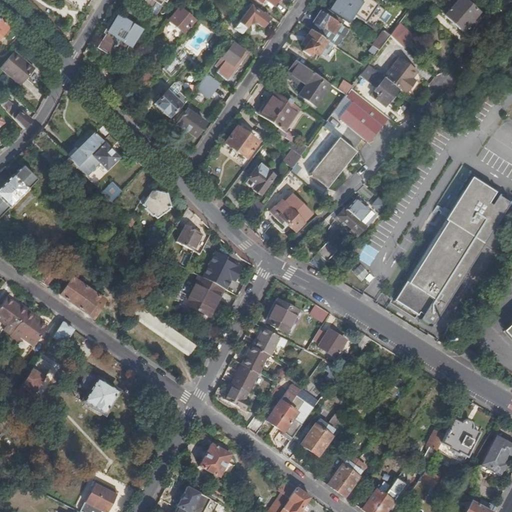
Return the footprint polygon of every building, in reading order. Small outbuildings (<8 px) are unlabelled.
[(134,0),(133,3),(154,17),(165,0),(134,0)] [(325,16),(339,25),(343,21),(347,24),(354,14),(358,9),(352,5),(355,1),(353,0),(334,0),(326,10),(328,11),(325,16)] [(369,0),(363,0),(358,9),(354,14),(366,22),(377,5),(369,0)] [(457,0),(444,14),(463,31),(472,21),(477,24),(483,16),(464,0),(457,0)] [(192,23),(178,9),(167,20),(182,34),(192,23)] [(238,24),(244,29),(248,25),(254,24),(260,28),(266,20),(249,9),(238,24)] [(384,11),(379,19),(386,23),(391,15),(384,11)] [(325,16),(320,13),(313,23),(321,29),(323,27),(333,34),(339,25),(325,16)] [(112,58),(110,61),(115,65),(128,46),(130,47),(139,32),(123,21),(121,24),(116,20),(97,48),(112,58)] [(234,30),(240,34),(244,29),(238,24),(234,30)] [(399,24),(390,35),(404,49),(413,37),(399,24)] [(327,42),(333,34),(323,27),(321,29),(316,35),(326,42),(327,42)] [(316,35),(310,31),(301,45),(305,48),(302,52),(309,57),(313,53),(317,56),(318,54),(326,42),(316,35)] [(379,52),(387,41),(381,37),(373,48),(379,52)] [(323,58),(332,46),(327,42),(326,42),(318,54),(323,58)] [(231,43),(211,69),(213,71),(222,77),(241,51),(231,43)] [(95,51),(110,61),(112,58),(97,48),(95,51)] [(32,69),(12,52),(0,66),(0,70),(18,85),(32,69)] [(210,69),(218,58),(212,54),(200,70),(206,74),(210,69)] [(179,62),(170,56),(161,69),(168,77),(179,62)] [(383,77),(397,88),(403,93),(413,81),(411,79),(416,72),(398,58),(383,77)] [(314,106),(328,85),(294,62),(288,72),(306,86),(299,96),(314,106)] [(384,106),(397,88),(383,77),(368,65),(360,76),(376,87),(374,91),(370,96),(375,100),(384,106)] [(134,87),(143,93),(152,80),(145,74),(134,87)] [(206,74),(195,89),(208,98),(218,83),(208,76),(206,74)] [(361,81),(358,88),(371,94),(375,86),(361,81)] [(218,99),(225,90),(219,86),(213,95),(218,99)] [(350,89),(344,96),(351,102),(338,118),(368,143),(387,118),(350,89)] [(167,118),(179,104),(166,91),(153,105),(167,118)] [(268,100),(257,115),(280,131),(295,110),(274,96),(271,101),(268,100)] [(1,107),(23,129),(30,121),(6,101),(1,107)] [(204,123),(186,110),(175,124),(193,138),(204,123)] [(112,133),(105,126),(99,132),(106,138),(112,133)] [(256,142),(237,128),(225,143),(244,158),(256,142)] [(89,130),(64,156),(67,159),(91,133),(89,130)] [(32,142),(59,169),(68,161),(67,159),(40,133),(32,142)] [(92,135),(67,159),(68,161),(75,168),(84,159),(89,155),(100,144),(92,135)] [(306,149),(308,147),(296,138),(294,141),(306,149)] [(309,174),(326,189),(355,152),(338,138),(309,174)] [(300,158),(306,149),(294,141),(288,149),(292,151),(300,158)] [(105,172),(118,159),(104,144),(103,146),(100,144),(89,155),(98,165),(105,172)] [(292,169),(300,158),(292,151),(284,162),(292,169)] [(98,165),(89,155),(84,159),(75,168),(84,177),(90,172),(98,165)] [(22,167),(13,176),(11,175),(0,186),(0,215),(8,207),(9,209),(27,191),(26,189),(35,180),(22,167)] [(273,177),(266,171),(264,173),(255,167),(244,182),(260,195),(273,177)] [(418,261),(419,262),(420,263),(408,282),(407,281),(406,281),(394,300),(395,301),(417,315),(419,312),(422,314),(419,319),(421,320),(422,319),(430,323),(429,325),(432,326),(462,278),(464,275),(483,245),(510,202),(508,201),(507,202),(499,197),(500,196),(497,195),(491,205),(488,203),(495,192),(471,177),(444,220),(446,222),(442,228),(440,226),(436,234),(418,261)] [(101,194),(110,203),(119,193),(111,184),(101,194)] [(143,205),(155,218),(167,209),(167,208),(169,206),(165,195),(154,192),(152,194),(150,194),(143,205)] [(374,196),(369,201),(377,210),(383,205),(374,196)] [(345,209),(366,227),(371,222),(363,216),(368,210),(354,198),(345,209)] [(248,227),(264,206),(257,200),(242,221),(248,227)] [(284,221),(294,231),(302,223),(295,216),(287,207),(280,200),(269,211),(275,218),(278,215),(284,221)] [(287,207),(295,216),(300,212),(291,203),(287,207)] [(336,216),(357,236),(366,227),(345,209),(343,208),(336,216)] [(371,210),(368,210),(363,216),(371,222),(377,216),(371,210)] [(281,224),(284,221),(278,215),(275,218),(281,224)] [(294,231),(296,234),(305,225),(302,223),(294,231)] [(176,242),(193,251),(202,234),(185,225),(176,242)] [(317,253),(327,262),(337,252),(327,242),(317,253)] [(49,260),(35,279),(46,287),(53,276),(55,277),(61,269),(56,264),(56,265),(49,260)] [(352,272),(361,282),(370,274),(360,264),(352,272)] [(208,315),(223,289),(198,276),(184,303),(208,315)] [(73,306),(85,286),(72,278),(59,296),(73,306)] [(85,286),(73,306),(94,320),(106,301),(85,286)] [(26,311),(27,310),(19,305),(18,307),(13,304),(5,298),(0,305),(0,322),(5,326),(2,330),(9,335),(26,311)] [(265,322),(290,334),(301,312),(277,300),(265,322)] [(321,323),(327,313),(315,305),(308,315),(321,323)] [(131,317),(188,356),(196,346),(138,306),(131,317)] [(9,335),(9,336),(16,341),(19,337),(32,346),(45,327),(31,319),(34,316),(26,311),(9,335)] [(511,318),(501,328),(511,339),(511,318)] [(61,322),(52,338),(63,345),(73,330),(61,322)] [(445,334),(454,338),(457,332),(458,329),(449,325),(445,334)] [(240,365),(258,374),(268,355),(270,355),(280,337),(262,328),(253,346),(251,345),(240,365)] [(326,334),(319,329),(312,340),(319,344),(317,346),(334,357),(345,340),(329,329),(326,334)] [(32,346),(19,337),(16,341),(14,344),(27,353),(32,346)] [(196,346),(188,356),(197,362),(204,352),(196,346)] [(303,349),(295,361),(303,366),(311,353),(306,350),(303,349)] [(240,365),(238,364),(219,400),(243,414),(245,412),(222,399),(240,365)] [(258,374),(240,365),(222,399),(245,412),(249,404),(242,400),(249,390),(258,374)] [(32,368),(20,387),(34,395),(42,379),(44,376),(32,368)] [(86,395),(82,403),(103,415),(108,407),(110,408),(118,394),(116,393),(117,391),(87,374),(81,386),(85,389),(83,392),(86,395)] [(266,420),(274,426),(296,395),(288,389),(266,420)] [(296,395),(274,426),(282,432),(291,438),(301,425),(292,419),(304,401),(296,395)] [(376,396),(370,404),(376,409),(382,401),(376,396)] [(352,407),(361,414),(368,403),(360,397),(352,407)] [(300,444),(308,450),(326,425),(318,419),(300,444)] [(462,424),(452,419),(447,429),(444,434),(440,443),(466,457),(479,432),(468,427),(468,424),(466,422),(464,422),(462,424)] [(326,425),(308,450),(317,456),(331,435),(330,434),(333,430),(326,425)] [(426,470),(440,443),(444,434),(438,430),(437,432),(434,431),(426,444),(429,446),(419,466),(426,470)] [(281,435),(289,441),(291,438),(282,432),(281,435)] [(481,465),(500,475),(505,465),(504,464),(508,455),(510,456),(511,451),(511,444),(496,436),(481,465)] [(198,466),(218,477),(230,454),(211,444),(198,466)] [(349,454),(346,457),(354,463),(357,459),(349,454)] [(327,484),(336,490),(354,463),(346,457),(327,484)] [(336,490),(344,496),(365,466),(357,459),(354,463),(336,490)] [(432,487),(438,477),(426,470),(409,494),(424,500),(431,487),(432,487)] [(281,493),(267,511),(278,511),(296,488),(284,479),(277,490),(281,493)] [(78,511),(105,511),(115,495),(93,483),(78,511)] [(186,487),(176,507),(177,507),(174,511),(203,511),(210,499),(186,487)] [(298,511),(309,497),(296,488),(278,511),(298,511)] [(362,509),(366,511),(384,511),(396,496),(389,490),(384,496),(375,490),(362,509)] [(465,511),(492,511),(495,507),(488,503),(485,508),(472,501),(465,511)]
